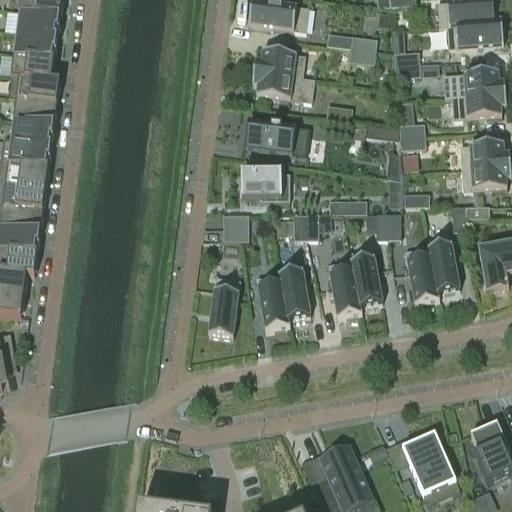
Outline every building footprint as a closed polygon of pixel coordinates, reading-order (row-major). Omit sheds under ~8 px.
[(63,0),(61,0),(21,0),(19,17),(60,23),(63,0)] [(382,0),(376,0),(377,12),(390,14),(389,1),(382,0)] [(416,11),(414,0),(393,0),(390,0),(390,13),(416,11)] [(494,29),(494,27),(492,5),(437,9),(439,34),(447,34),(447,32),(494,29)] [(309,14),(252,7),(249,31),(306,39),(309,14)] [(7,17),(5,36),(17,38),(17,39),(55,44),(55,43),(56,35),(59,35),(60,23),(19,17),(19,18),(7,17)] [(388,20),(379,19),(377,32),(386,33),(388,20)] [(502,27),(494,27),(494,29),(447,32),(447,34),(449,56),(503,52),(502,27)] [(58,43),(55,43),(55,44),(17,39),(14,60),(52,65),(53,64),(54,56),(56,56),(58,43)] [(352,42),(351,55),(376,58),(377,46),(352,42)] [(351,55),(349,67),(374,71),(376,58),(351,55)] [(255,67),(254,79),(303,85),(303,84),(305,62),(262,57),(261,67),(255,67)] [(394,60),(395,72),(420,70),(419,58),(394,60)] [(1,59),(0,70),(0,79),(11,80),(11,83),(12,83),(12,82),(52,87),(52,86),(55,65),(53,64),(52,65),(14,60),(14,61),(1,59)] [(421,83),(420,70),(395,72),(396,85),(421,83)] [(451,104),(505,100),(504,88),(499,88),(498,78),(443,82),(444,105),(451,105),(451,104)] [(303,85),(254,79),(253,91),(258,92),(256,102),(312,109),(315,85),(303,84),(303,85)] [(57,109),(60,87),(52,86),(52,87),(12,82),(12,83),(9,104),(16,105),(16,104),(57,109)] [(506,113),(505,100),(451,104),(451,105),(453,127),(502,123),(501,113),(506,113)] [(16,104),(16,105),(13,125),(52,131),(52,129),(53,121),(55,122),(57,109),(16,104)] [(326,124),(351,128),(353,115),(328,111),(326,124)] [(13,125),(10,146),(10,147),(49,152),(49,151),(50,143),(53,143),(54,130),(52,129),(52,131),(13,125)] [(305,163),(309,135),(248,127),(245,156),(305,163)] [(400,147),(400,144),(399,134),(367,130),(365,143),(400,147)] [(399,134),(400,144),(425,142),(424,130),(399,132),(399,134)] [(426,154),(425,142),(400,144),(400,147),(401,156),(426,154)] [(4,145),(1,167),(47,173),(47,172),(48,164),(50,164),(52,151),(49,151),(49,152),(10,147),(10,146),(4,145)] [(460,153),(461,176),(510,172),(510,160),(504,160),(504,150),(460,153)] [(405,176),(420,175),(420,159),(404,160),(405,176)] [(1,167),(0,172),(0,189),(46,195),(49,173),(47,172),(47,173),(1,167)] [(511,184),(510,172),(461,176),(463,199),(507,195),(506,185),(511,184)] [(290,203),(290,185),(289,185),(289,180),(241,180),(241,204),(260,204),(260,207),(269,207),(269,208),(289,207),(289,203),(290,203)] [(43,217),(46,195),(0,189),(0,211),(2,212),(2,211),(43,217)] [(404,201),(404,213),(430,213),(429,200),(404,201)] [(366,220),(366,207),(341,207),(341,220),(366,220)] [(2,212),(0,229),(0,232),(38,238),(38,237),(39,228),(42,229),(43,217),(2,211),(2,212)] [(465,213),(453,213),(453,238),(465,238),(465,213)] [(466,225),(489,225),(489,213),(465,213),(466,225)] [(376,246),(389,246),(389,220),(376,220),(376,246)] [(401,220),(389,220),(389,246),(402,246),(401,220)] [(223,222),(223,234),(249,234),(249,221),(223,222)] [(294,246),(307,246),(306,221),(294,221),(294,246)] [(318,221),(306,221),(307,246),(319,246),(318,221)] [(0,254),(35,259),(36,258),(37,250),(39,250),(40,237),(38,237),(38,238),(0,232),(0,254)] [(249,234),(223,234),(224,247),(249,247),(249,234)] [(437,300),(438,300),(460,296),(451,243),(427,247),(428,254),(437,300)] [(509,294),(506,280),(511,278),(511,249),(498,252),(498,249),(478,253),(486,298),(509,294)] [(0,254),(0,276),(27,280),(35,281),(38,258),(36,258),(35,259),(0,254)] [(437,300),(428,254),(405,258),(415,312),(440,308),(438,300),(437,300)] [(359,313),(361,313),(383,309),(373,255),(348,259),(349,267),(351,267),(359,313)] [(351,267),(349,267),(328,271),(338,325),(362,321),(361,313),(359,313),(351,267)] [(0,297),(24,301),(27,280),(0,276),(0,297)] [(303,277),(280,281),(287,326),(289,326),(311,322),(303,277)] [(287,326),(280,281),(256,285),(265,338),(290,334),(289,326),(287,326)] [(216,284),(208,341),(233,344),(240,287),(216,284)] [(0,320),(21,323),(24,301),(0,297),(0,320)] [(16,370),(10,340),(0,341),(0,395),(2,395),(0,381),(6,380),(4,372),(16,370)] [(474,460),(487,489),(511,478),(511,473),(507,463),(511,461),(497,429),(471,440),(478,458),(474,460)] [(402,453),(408,467),(428,511),(460,497),(435,439),(413,449),(402,453)] [(373,468),(388,462),(383,450),(368,457),(373,468)] [(329,484),(311,492),(320,511),(353,511),(371,504),(359,477),(349,455),(334,462),(322,467),(329,484)] [(255,466),(237,470),(243,499),(261,496),(255,466)] [(476,503),(479,511),(498,511),(493,497),(476,503)]
